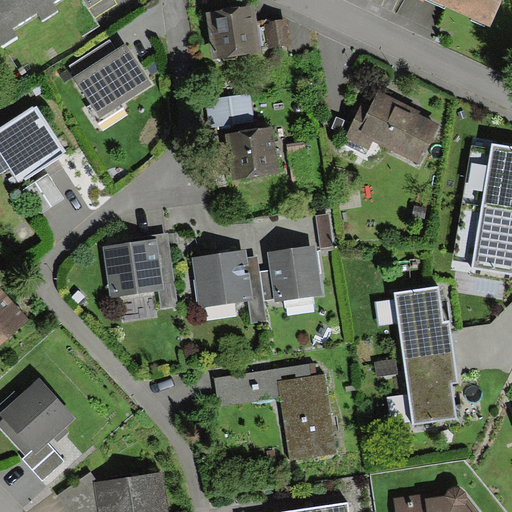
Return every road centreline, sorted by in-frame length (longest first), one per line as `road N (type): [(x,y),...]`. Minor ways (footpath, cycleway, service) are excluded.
road 1 (residential): [(178,0),(188,138),(176,164),(42,275),(46,292),(169,426),(186,452),(200,511)]
road 2 (residential): [(305,0),(511,98)]
